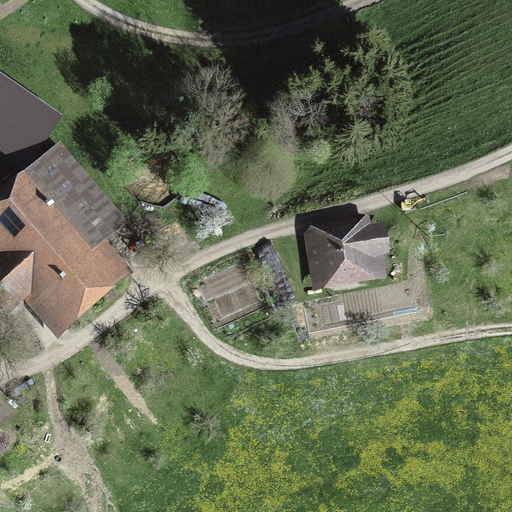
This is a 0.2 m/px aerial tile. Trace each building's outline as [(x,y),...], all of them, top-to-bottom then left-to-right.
[(0,142),(30,163),(58,121),(0,81),(0,142)] [(131,160),(126,183),(140,203),(164,208),(185,196),(188,172),(172,152),(153,146),(131,160)] [(116,276),(91,248),(123,219),(62,148),(0,202),(0,301),(4,307),(30,284),(63,323),(116,276)] [(216,229),(231,222),(228,213),(212,220),(216,229)] [(328,278),(388,267),(384,249),(386,249),(383,231),(369,233),(367,224),(343,229),(344,234),(321,238),(328,278)] [(0,435),(0,453),(9,444),(0,435)]
